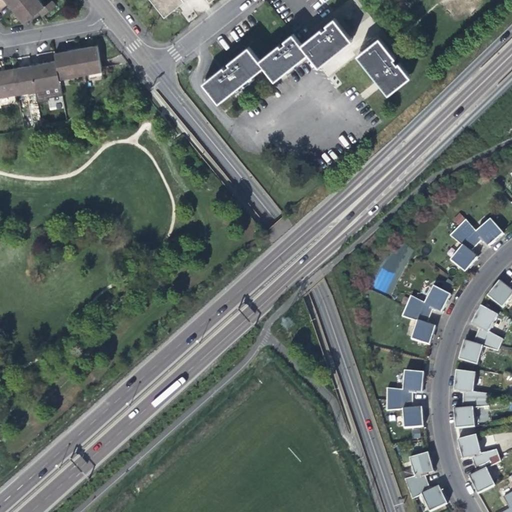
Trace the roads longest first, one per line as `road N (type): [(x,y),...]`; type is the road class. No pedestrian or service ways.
road 1 (residential): [(150,69),(273,216),(313,285),(391,511)]
road 2 (trunk): [(189,367),(511,58)]
road 3 (trunk): [(189,367),(366,217),(511,77)]
road 4 (trunk): [(511,28),(227,300)]
road 5 (trunk): [(511,40),(315,228),(227,300)]
road 6 (track): [(281,230),(18,465)]
road 7 (trunk): [(227,300),(0,500)]
road 8 (residential): [(511,246),(460,305),(442,367),(445,454),(472,511)]
road 9 (trunk): [(27,511),(189,367)]
